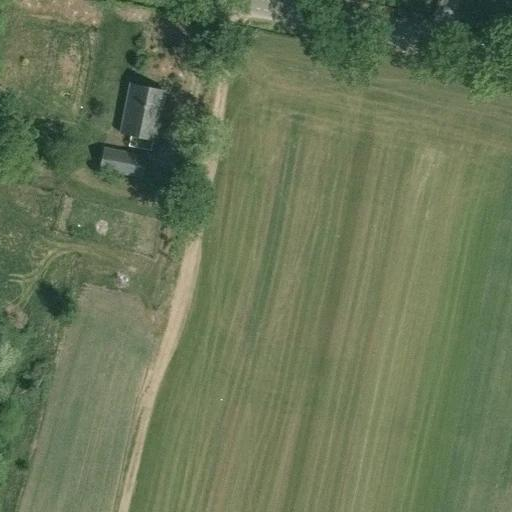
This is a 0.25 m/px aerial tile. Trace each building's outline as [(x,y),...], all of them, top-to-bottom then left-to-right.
[(154,139),(164,91),(129,84),(119,132),(130,134),(152,139),(154,139)] [(10,128),(8,139),(35,145),(38,133),(10,128)] [(127,147),(149,152),(152,139),(130,134),(127,147)] [(40,176),(45,154),(7,145),(2,167),(40,176)] [(146,158),(100,149),(95,172),(142,181),(146,158)]
